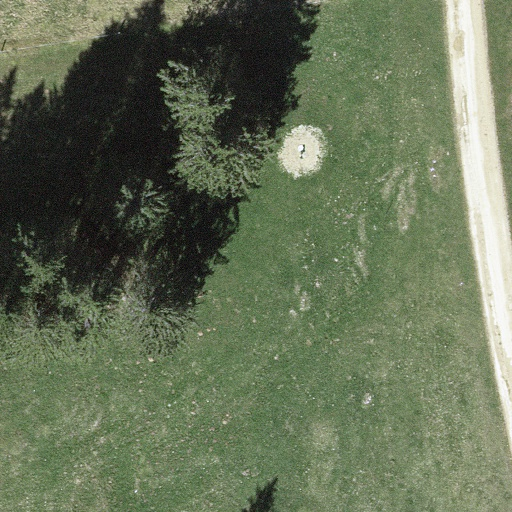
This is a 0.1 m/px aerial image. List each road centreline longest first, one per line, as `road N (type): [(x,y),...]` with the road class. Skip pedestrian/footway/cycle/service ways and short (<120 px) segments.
road 1 (track): [(460,6),(0,312)]
road 2 (track): [(460,0),(511,287)]
